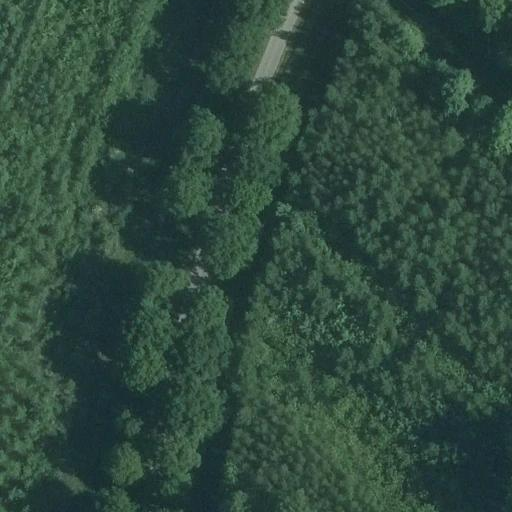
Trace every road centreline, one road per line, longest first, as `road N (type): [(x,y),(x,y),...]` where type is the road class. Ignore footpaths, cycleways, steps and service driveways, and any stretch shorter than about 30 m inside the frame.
road 1 (tertiary): [(151,511),(182,330),(254,92),(295,0)]
road 2 (track): [(511,109),(394,0)]
